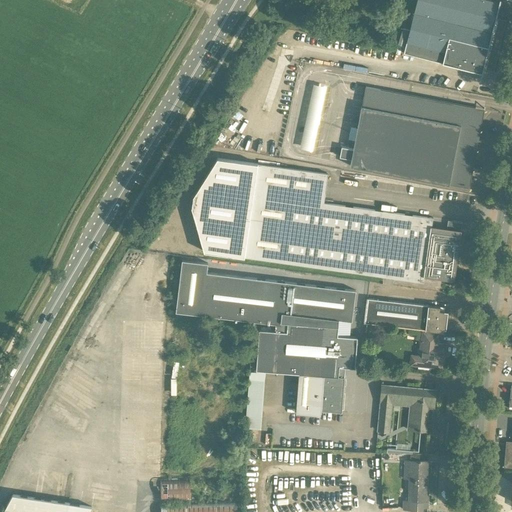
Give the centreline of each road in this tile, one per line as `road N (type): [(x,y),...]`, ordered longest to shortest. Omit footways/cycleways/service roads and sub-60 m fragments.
road 1 (primary): [(0,406),(237,0)]
road 2 (tertiary): [(473,511),(490,298),(511,177)]
